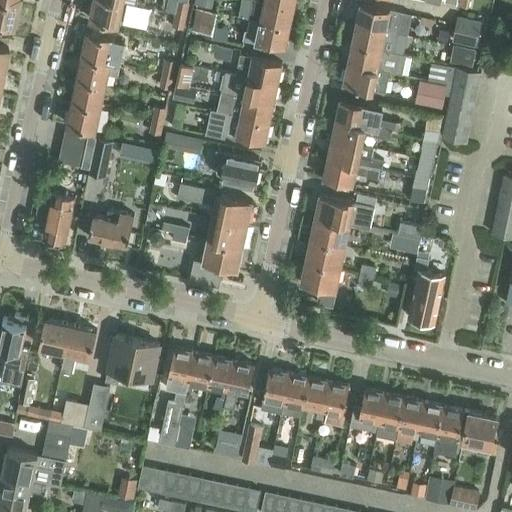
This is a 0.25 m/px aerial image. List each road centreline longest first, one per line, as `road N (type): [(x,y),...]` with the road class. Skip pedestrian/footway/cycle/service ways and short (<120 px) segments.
road 1 (residential): [(327,0),(258,321)]
road 2 (residential): [(444,364),(482,164),(497,147),(510,84)]
road 3 (residential): [(0,263),(56,0)]
road 4 (residential): [(258,321),(0,263)]
road 5 (residential): [(444,364),(258,321)]
